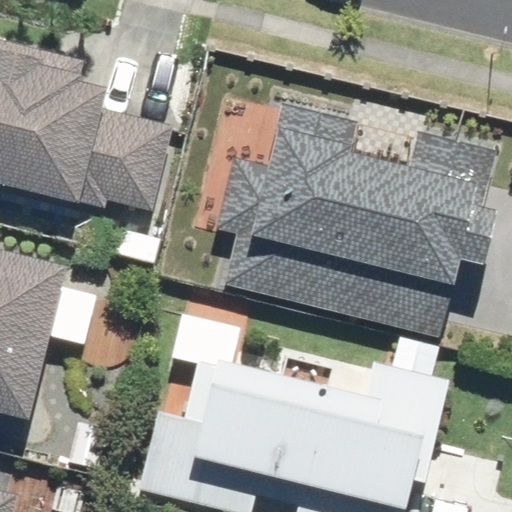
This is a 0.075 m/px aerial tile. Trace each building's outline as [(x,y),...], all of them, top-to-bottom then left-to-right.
[(0,177),(111,206),(113,199),(162,210),(182,117),(112,102),(118,73),(91,67),(93,56),(0,35),(0,177)] [(225,285),(454,337),(473,251),(492,255),(506,196),(494,193),(505,143),(285,93),(270,157),(235,150),(217,228),(237,233),(225,285)] [(74,253),(0,235),(0,447),(28,454),(54,342),(74,253)] [(300,504),(298,511),(421,511),(455,374),(439,371),(446,343),(403,333),(396,360),(378,356),(371,384),(244,353),(252,322),(184,306),(172,352),(200,358),(188,409),(164,404),(144,487),(248,511),(256,511),(261,495),(300,504)] [(115,417),(77,412),(70,465),(108,470),(115,417)] [(0,511),(19,511),(26,483),(0,477),(0,511)]
